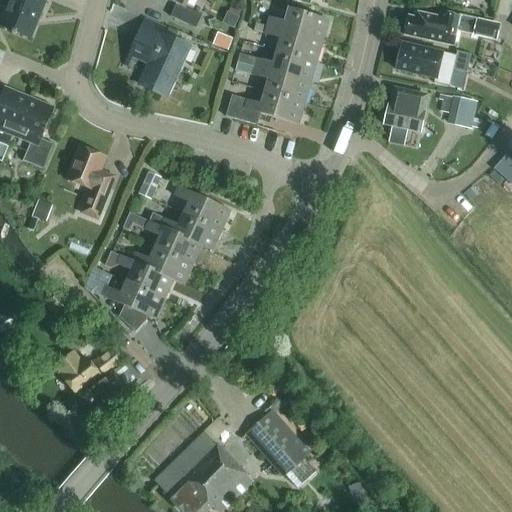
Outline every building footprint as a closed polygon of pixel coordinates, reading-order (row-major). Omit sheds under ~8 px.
[(40,0),(9,0),(0,23),(0,27),(30,40),(46,2),(40,0)] [(185,9),(188,0),(164,0),(176,5),(170,18),(196,30),(202,17),(185,9)] [(230,6),(227,13),(239,19),(242,11),(230,6)] [(270,19),(267,27),(322,43),(328,22),(288,11),(285,23),(270,19)] [(500,26),(476,21),(458,17),(458,18),(441,14),(440,19),(417,14),(416,20),(408,18),(407,21),(407,20),(403,22),(401,30),(404,34),(405,34),(404,36),(453,47),(456,32),(496,42),(500,26)] [(147,19),(142,30),(130,56),(149,65),(140,86),(166,98),(189,48),(163,36),(167,28),(147,19)] [(267,27),(256,24),(253,33),(265,36),(280,40),(276,52),(316,64),(322,43),(267,27)] [(217,34),(212,46),(227,53),(232,40),(217,34)] [(455,64),(456,58),(403,45),(397,72),(435,81),(438,67),(453,71),(455,64)] [(316,64),(276,52),(273,65),(258,60),(255,69),(310,84),(316,64)] [(470,56),(457,53),(456,58),(455,64),(453,71),(466,74),(470,56)] [(246,66),(255,69),(258,60),(240,55),(237,63),(246,66)] [(254,73),(255,69),(246,66),(237,63),(235,72),(244,75),(253,77),(254,73)] [(310,84),(255,69),(254,73),(253,77),(268,82),(265,93),(304,105),(310,84)] [(29,99),(5,89),(0,101),(0,145),(9,149),(13,137),(29,99)] [(429,98),(416,95),(394,91),(391,107),(389,106),(384,126),(420,134),(425,114),(429,98)] [(260,115),(298,126),(304,105),(265,93),(261,106),(232,97),(226,118),(257,127),(260,115)] [(477,104),(453,98),(447,123),(479,130),(481,121),(474,119),(477,104)] [(54,109),(29,99),(13,137),(30,144),(23,163),(43,171),(53,145),(41,140),(54,109)] [(496,117),(489,113),(487,117),(494,121),(496,117)] [(106,159),(80,148),(67,181),(92,192),(83,214),(97,219),(113,178),(100,173),(106,159)] [(161,179),(149,173),(139,195),(151,201),(161,179)] [(188,204),(183,216),(221,233),(230,212),(178,189),(174,197),(188,204)] [(49,206),(37,201),(29,220),(42,225),(49,206)] [(153,215),(149,224),(160,229),(174,235),(201,247),(201,248),(212,253),(221,233),(183,216),(178,227),(164,221),(153,215)] [(160,229),(149,224),(146,232),(160,238),(155,250),(192,267),(201,248),(201,247),(174,235),(160,229)] [(192,267),(155,250),(149,261),(135,255),(131,263),(146,269),(172,281),(172,282),(183,287),(192,267)] [(164,301),(172,282),(172,281),(146,269),(131,263),(121,258),(117,266),(131,272),(126,284),(164,301)] [(106,289),(103,297),(124,307),(119,319),(135,334),(145,323),(148,318),(155,321),(164,301),(126,284),(121,295),(106,289)] [(65,294),(57,287),(45,298),(46,304),(49,312),(56,317),(66,322),(77,311),(73,302),(65,294)] [(105,378),(123,364),(113,350),(95,364),(96,365),(93,367),(87,359),(81,363),(74,353),(55,368),(62,378),(76,396),(103,375),(105,378)] [(128,362),(114,373),(78,399),(93,418),(129,392),(127,390),(141,379),(128,362)] [(283,478),(306,457),(269,416),(246,436),(283,478)] [(77,435),(84,450),(103,433),(95,424),(88,424),(77,435)] [(220,511),(252,482),(246,476),(217,446),(216,447),(204,434),(154,483),(167,496),(166,496),(181,511),(208,511),(213,507),(217,511),(220,511)]
